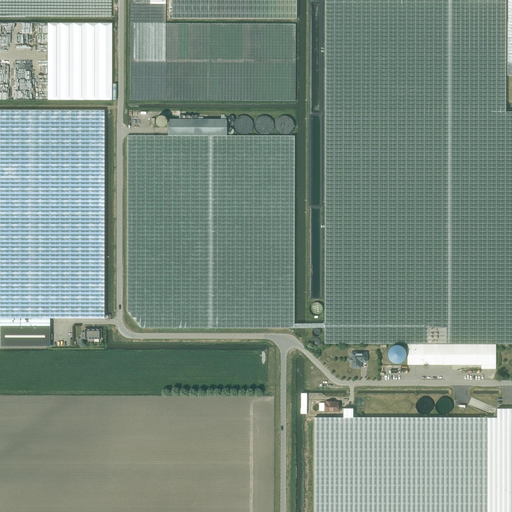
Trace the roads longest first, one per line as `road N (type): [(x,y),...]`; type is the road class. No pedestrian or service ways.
road 1 (unclassified): [(121,0),(119,327),(134,336),(282,337)]
road 2 (unclassified): [(282,337),(339,382),(511,383)]
road 3 (unclassified): [(282,337),(282,511)]
